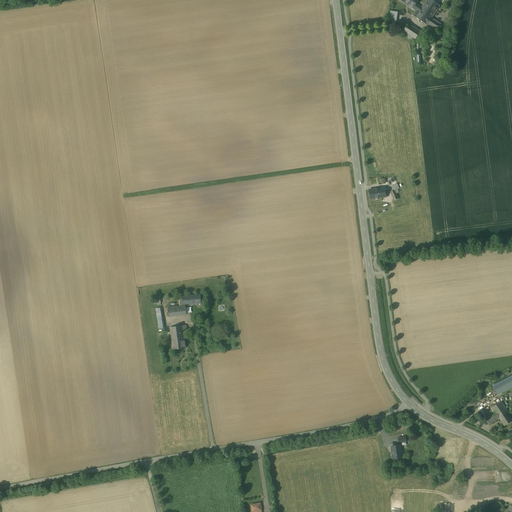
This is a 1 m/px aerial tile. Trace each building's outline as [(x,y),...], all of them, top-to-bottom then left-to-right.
[(419,0),(418,0),(401,0),(409,5),(409,6),(419,13),(422,8),(416,4),(419,0)] [(427,0),(422,8),(419,13),(416,17),(427,24),(431,18),(433,15),(434,16),(435,14),(434,14),(439,6),(430,0),(427,0)] [(441,25),(431,18),(427,24),(438,31),(441,25)] [(420,32),(411,26),(406,33),(415,39),(420,32)] [(385,188),(369,190),(370,199),(382,198),(381,193),(385,192),(385,188)] [(200,295),(182,296),(183,300),(186,300),(186,303),(200,302),(200,295)] [(185,305),(168,307),(169,317),(187,315),(185,305)] [(186,325),(170,327),(172,342),(184,340),(184,339),(184,336),(187,335),(186,325)] [(184,340),(172,342),(173,350),(185,348),(184,340)] [(511,376),(493,386),(497,395),(511,387),(511,376)] [(501,401),(492,408),(495,413),(485,419),(489,424),(498,418),(497,416),(501,413),(503,416),(506,413),(508,412),(501,401)] [(506,413),(503,416),(501,413),(497,416),(498,418),(499,418),(505,426),(511,421),(506,413)] [(400,445),(391,446),(393,459),(402,458),(400,445)] [(497,502),(494,502),(492,503),(490,504),(488,506),(488,509),(488,511),(501,511),(502,511),(502,509),(501,506),(500,504),(497,502)] [(260,503),(251,505),(252,511),(262,511),(260,503)]
